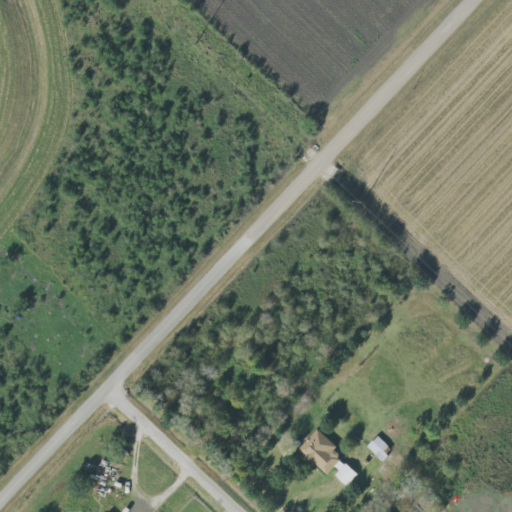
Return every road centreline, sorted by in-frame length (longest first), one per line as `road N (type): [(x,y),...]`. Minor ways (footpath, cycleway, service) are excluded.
road 1 (residential): [(0,506),(479,0)]
road 2 (track): [(328,161),(511,332)]
road 3 (residential): [(113,387),(242,511)]
